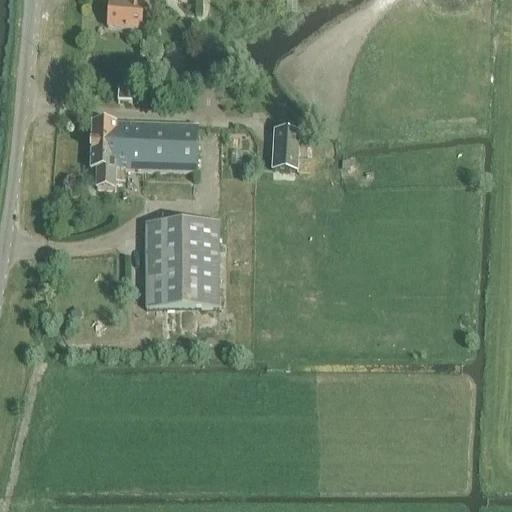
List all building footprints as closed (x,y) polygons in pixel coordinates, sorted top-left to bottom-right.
[(108,29),(141,32),(143,0),(126,0),(126,4),(110,3),(108,29)] [(118,89),(118,97),(118,105),(132,105),(132,90),(118,89)] [(236,117),(235,135),(264,137),(265,119),(236,117)] [(123,186),(123,173),(196,176),(198,129),(92,125),(91,171),(97,172),(97,191),(116,192),(116,186),(123,186)] [(275,132),(273,173),(296,174),(297,174),(297,173),(299,134),(277,132),(275,132)] [(254,140),(253,156),(237,155),(237,165),(261,166),(263,140),(254,140)] [(244,198),(241,254),(252,255),(252,269),(266,270),(268,229),(284,230),(286,200),(244,198)] [(150,312),(217,311),(216,225),(149,227),(150,312)] [(271,232),(268,258),(279,259),(282,233),(271,232)]
